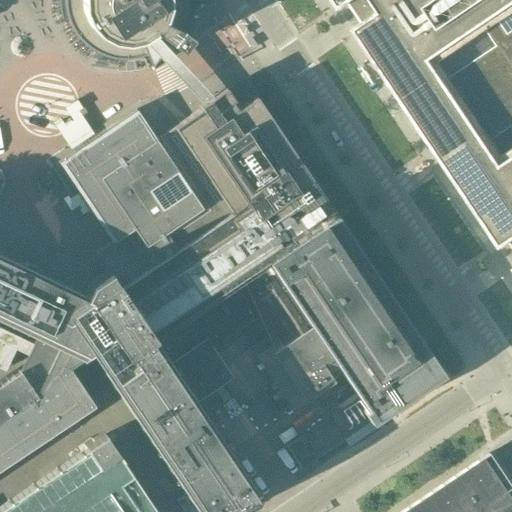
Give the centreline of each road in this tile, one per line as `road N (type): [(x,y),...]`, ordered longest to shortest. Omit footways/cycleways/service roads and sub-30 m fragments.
road 1 (residential): [(504,369),(256,0)]
road 2 (residential): [(298,511),(504,369)]
